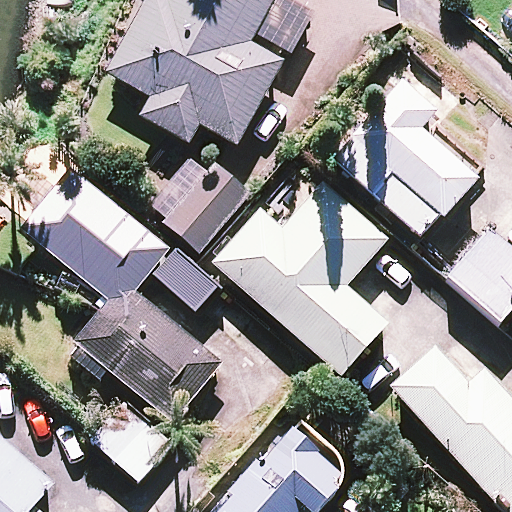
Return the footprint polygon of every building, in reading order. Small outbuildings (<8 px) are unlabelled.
[(272,0),(163,0),(161,4),(153,0),(143,0),(100,77),(148,104),(137,123),(184,149),(194,130),(231,151),(305,19),(272,1),(272,0)] [(458,108),(413,64),(371,107),(416,151),(458,108)] [(96,389),(107,376),(168,427),(217,369),(129,295),(164,253),(48,156),(0,213),(0,216),(105,304),(71,346),(74,349),(63,362),(96,389)] [(240,205),(188,162),(143,217),(195,260),(240,205)] [(382,245),(318,189),(280,232),(258,214),(210,269),(337,380),(380,330),(339,295),(382,245)] [(511,255),(487,233),(442,284),(488,323),(502,307),(511,315),(511,255)] [(464,389),(430,352),(386,393),(496,511),(511,511),(511,411),(479,375),(464,389)] [(172,448),(127,408),(92,447),(137,487),(172,448)] [(313,511),(347,475),(290,424),(211,511),(299,511),(300,511),(313,511)] [(49,487),(0,444),(0,511),(32,511),(29,509),(49,487)]
